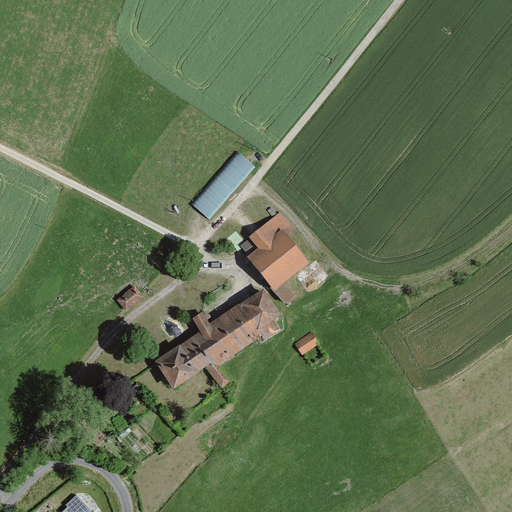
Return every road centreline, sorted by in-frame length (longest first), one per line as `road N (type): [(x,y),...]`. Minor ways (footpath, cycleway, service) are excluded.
road 1 (unclassified): [(0,148),(197,243),(400,0)]
road 2 (track): [(197,243),(184,276),(95,353),(0,484)]
road 3 (track): [(256,179),(349,270),(384,283),(447,271),(511,226)]
road 4 (unclassified): [(127,511),(108,473),(69,461),(38,472),(1,511)]
